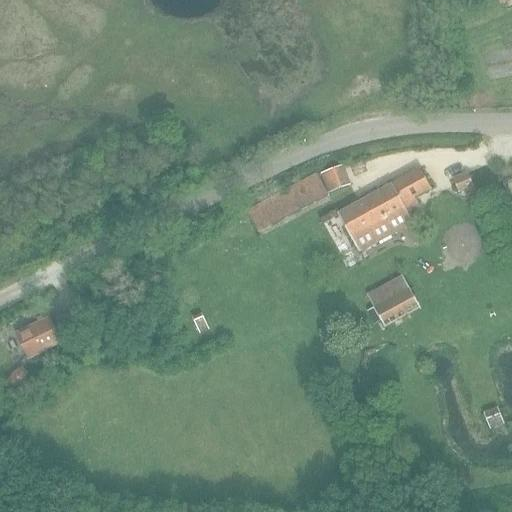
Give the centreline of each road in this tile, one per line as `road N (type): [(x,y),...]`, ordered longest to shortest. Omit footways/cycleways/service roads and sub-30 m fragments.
road 1 (unclassified): [(0,300),(360,132),(511,124)]
road 2 (track): [(426,0),(393,130)]
